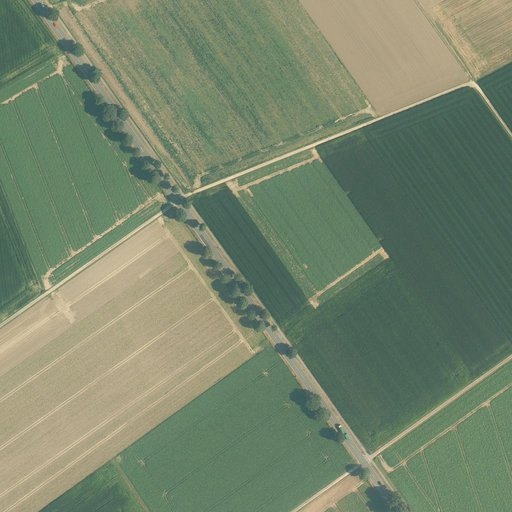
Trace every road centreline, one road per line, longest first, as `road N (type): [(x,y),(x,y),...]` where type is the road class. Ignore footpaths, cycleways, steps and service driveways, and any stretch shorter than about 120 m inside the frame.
road 1 (track): [(511,139),(470,82),(184,196),(0,326)]
road 2 (primary): [(36,0),(363,461)]
road 3 (unclassified): [(511,355),(363,461)]
